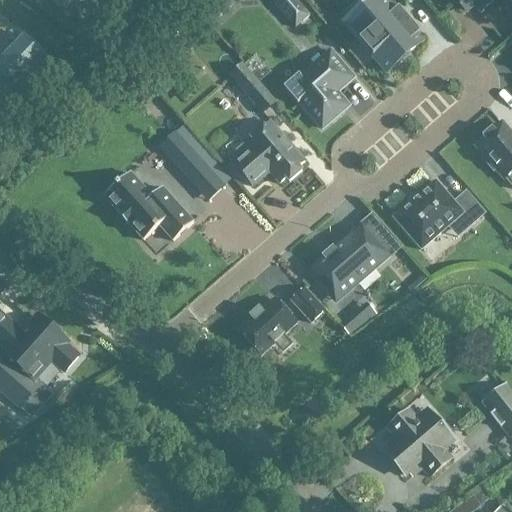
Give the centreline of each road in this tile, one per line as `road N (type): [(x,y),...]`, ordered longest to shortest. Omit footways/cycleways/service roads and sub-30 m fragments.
road 1 (residential): [(339,190),(383,181),(474,101),(471,71),(441,70),(350,148),(343,180)]
road 2 (unclassified): [(0,165),(175,0)]
road 3 (residential): [(160,346),(339,190)]
road 4 (unclassified): [(160,346),(0,258)]
road 5 (unclassified): [(253,449),(160,346)]
